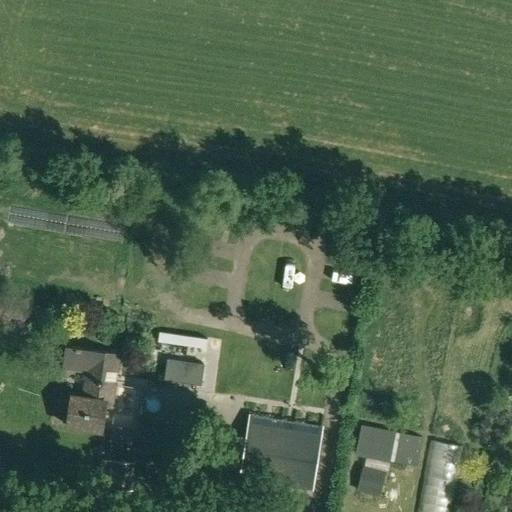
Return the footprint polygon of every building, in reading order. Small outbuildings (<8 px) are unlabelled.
[(511,269),(497,266),(495,282),(511,286),(511,269)] [(62,364),(62,368),(85,372),(84,378),(104,381),(106,370),(117,371),(120,354),(65,345),(62,364)] [(116,383),(104,381),(84,378),(81,397),(72,395),(67,425),(101,430),(105,407),(112,408),(116,383)] [(251,414),(249,423),(242,473),(309,484),(317,434),(318,424),(251,414)] [(365,456),(363,466),(357,491),(381,496),(386,472),(388,460),(418,465),(423,437),(362,425),(356,454),(365,456)] [(451,511),(463,447),(430,441),(417,511),(451,511)] [(136,463),(105,461),(102,487),(133,491),(136,463)]
